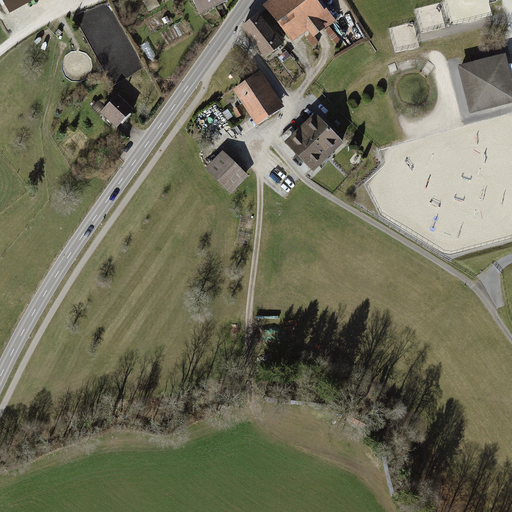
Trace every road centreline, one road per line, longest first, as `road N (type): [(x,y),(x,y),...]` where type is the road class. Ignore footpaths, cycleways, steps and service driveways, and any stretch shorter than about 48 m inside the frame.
road 1 (secondary): [(0,377),(52,279),(248,0)]
road 2 (track): [(511,338),(464,279),(302,178),(269,135)]
road 3 (track): [(269,135),(247,326),(253,421),(263,433)]
